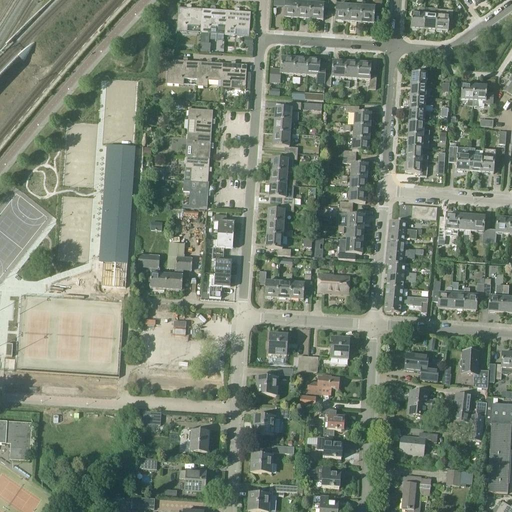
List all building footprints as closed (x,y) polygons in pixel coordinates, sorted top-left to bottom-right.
[(284,19),(297,19),(298,3),(286,2),(285,0),(279,0),(279,6),(285,6),(284,19)] [(324,9),(330,10),(330,0),(324,0),(324,5),(311,4),(310,20),(323,21),(324,9)] [(348,23),(349,6),(336,5),(336,0),(330,0),(330,10),(336,10),(335,22),(348,23)] [(376,0),(376,8),(362,7),(361,24),(374,25),(375,13),(381,13),(381,0),(376,0)] [(311,4),(298,3),(297,19),(310,20),(311,4)] [(177,32),(187,33),(188,27),(201,28),(200,34),(202,10),(191,9),(191,6),(187,6),(186,9),(178,8),(177,23),(165,22),(165,34),(176,35),(177,32)] [(348,23),(361,24),(362,7),(349,6),(348,23)] [(202,10),(200,34),(211,34),(211,28),(221,29),(221,35),(224,35),(226,12),(215,11),(215,8),(210,8),(210,11),(202,10)] [(234,12),(226,12),(224,35),(235,36),(235,30),(249,31),(250,13),(239,13),(239,10),(235,9),(234,12)] [(410,30),(423,31),(424,9),(419,9),(418,15),(411,15),(410,30)] [(423,31),(435,32),(436,16),(429,16),(430,10),(424,9),(423,31)] [(436,16),(435,32),(448,32),(449,24),(452,24),(453,12),(437,11),(436,16)] [(252,48),(253,38),(245,38),(244,47),(252,48)] [(210,53),(210,45),(200,44),(200,52),(210,53)] [(197,87),(198,63),(188,62),(188,59),(183,58),(183,62),(175,62),(174,66),(169,65),(167,85),(183,86),(184,79),(197,80),(196,87),(197,87)] [(286,75),(294,76),(295,60),(282,59),(281,71),(271,70),(270,83),(280,84),(281,78),(286,78),(286,75)] [(207,64),(198,63),(197,87),(207,88),(208,81),(218,82),(218,88),(221,89),(222,65),(212,64),(212,61),(207,60),(207,64)] [(294,76),(306,77),(307,60),(295,60),(294,76)] [(316,87),(325,87),(325,74),(326,66),(320,66),(320,61),(307,60),(306,77),(316,78),(316,87)] [(222,65),(221,89),(231,89),(232,83),(242,84),(242,90),(245,90),(246,76),(247,66),(236,66),(236,62),(231,62),(231,65),(222,65)] [(331,79),(344,80),(345,63),(332,62),(331,75),(325,74),(325,87),(331,88),(331,79)] [(344,80),(357,80),(358,64),(345,63),(344,80)] [(358,64),(357,80),(370,81),(369,90),(376,91),(376,78),(370,77),(371,65),(358,64)] [(411,87),(426,87),(427,75),(412,74),(411,87)] [(425,100),(426,87),(411,87),(410,99),(425,100)] [(467,108),(472,108),(473,87),(461,87),(460,102),(467,102),(467,108)] [(486,88),(473,87),(472,108),(477,109),(478,103),(482,103),(482,105),(493,106),(493,95),(486,94),(486,88)] [(425,100),(410,99),(410,112),(425,113),(425,112),(432,113),(433,108),(425,107),(425,100)] [(275,109),(274,122),(291,123),(291,110),(300,111),(301,104),(288,104),(287,110),(275,109)] [(355,114),(354,127),(370,128),(371,115),(359,114),(359,108),(346,107),(346,113),(355,114)] [(189,111),(187,134),(211,136),(212,125),(215,125),(215,121),(212,121),(213,112),(189,111)] [(425,113),(410,112),(409,124),(424,125),(425,113)] [(290,136),(291,123),(274,122),(273,135),(290,136)] [(424,125),(409,124),(408,137),(429,138),(429,132),(423,132),(424,125)] [(353,140),(369,141),(370,128),(354,127),(353,140)] [(471,137),(480,138),(480,139),(480,140),(482,141),(484,141),(484,132),(471,131),(471,133),(471,137)] [(187,134),(186,158),(209,160),(210,149),(213,149),(213,145),(210,145),(211,136),(187,134)] [(289,149),(290,136),(273,135),(272,148),(285,149),(284,155),(297,156),(298,150),(289,149)] [(429,138),(408,137),(407,149),(422,150),(428,150),(429,138)] [(368,154),(369,141),(353,140),(352,153),(343,152),(343,158),(356,159),(356,153),(368,154)] [(99,263),(99,264),(103,264),(127,265),(135,148),(107,147),(100,259),(99,263)] [(465,158),(457,157),(458,149),(449,148),(448,164),(456,165),(456,172),(468,173),(470,149),(465,149),(465,158)] [(407,149),(406,161),(427,163),(428,158),(422,157),(422,150),(407,149)] [(482,159),(474,158),(475,150),(470,149),(468,173),(481,174),(482,159)] [(483,151),(482,159),(481,174),(493,175),(494,157),(487,156),(488,151),(483,151)] [(297,156),(284,155),(284,161),(272,160),(271,173),(287,174),(288,161),(297,162),(297,156)] [(186,158),(185,169),(191,170),(190,183),(208,184),(208,173),(212,173),(212,169),(209,169),(209,160),(186,158)] [(351,165),(350,178),(367,179),(367,166),(355,165),(356,159),(343,158),(342,164),(351,165)] [(427,163),(406,161),(406,174),(421,175),(421,167),(427,168),(427,163)] [(153,176),(153,180),(163,181),(164,171),(150,170),(150,176),(153,176)] [(286,187),(287,174),(271,173),(270,186),(286,187)] [(366,192),(367,179),(350,178),(350,190),(366,192)] [(184,182),(183,194),(189,194),(188,208),(206,209),(207,197),(210,197),(210,193),(207,193),(208,184),(190,183),(184,182)] [(285,200),(286,187),(270,186),(269,199),(281,199),(281,206),(294,206),(294,200),(285,200)] [(340,203),(339,209),(352,210),(353,204),(365,204),(366,192),(350,190),(349,204),(340,203)] [(294,206),(281,206),(280,212),(268,211),(267,224),(284,225),(285,212),(294,213),(294,206)] [(348,216),(347,229),(363,230),(364,217),(352,216),(352,210),(339,209),(339,215),(348,216)] [(458,237),(458,231),(459,216),(447,215),(446,228),(439,228),(438,242),(445,242),(445,236),(452,237),(452,236),(458,237)] [(215,216),(214,222),(218,223),(217,237),(233,238),(234,224),(226,223),(227,217),(215,216)] [(472,217),(459,216),(458,231),(471,232),(472,217)] [(484,218),(472,217),(471,232),(483,233),(482,245),(488,245),(489,231),(483,231),(484,218)] [(496,234),(508,235),(509,220),(497,219),(496,232),(489,231),(488,245),(495,246),(496,234)] [(390,222),(389,234),(416,237),(416,232),(405,231),(405,223),(391,222),(390,222)] [(161,232),(162,224),(151,224),(151,231),(161,232)] [(283,238),(284,225),(267,224),(266,237),(283,238)] [(363,243),(363,230),(347,229),(346,242),(363,243)] [(389,234),(388,244),(403,245),(404,239),(415,241),(416,237),(389,234)] [(233,238),(217,237),(216,249),(212,249),(212,255),(224,256),(224,250),(232,250),(233,238)] [(283,238),(266,237),(266,249),(278,250),(277,256),(290,257),(291,251),(282,251),(283,238)] [(303,249),(311,249),(312,240),(304,240),(303,249)] [(320,240),(315,240),(314,250),(320,251),(320,246),(323,246),(324,241),(320,240)] [(362,256),(363,243),(346,242),(345,255),(337,254),(336,260),(349,261),(350,255),(362,256)] [(176,259),(184,259),(184,245),(168,244),(167,258),(176,259)] [(388,244),(387,253),(414,256),(414,252),(403,251),(403,245),(388,244)] [(387,253),(386,265),(389,266),(389,265),(401,266),(402,259),(414,260),(414,256),(387,253)] [(224,256),(212,255),(212,261),(216,261),(215,275),(231,277),(232,262),(224,262),(224,256)] [(150,290),(166,291),(167,276),(159,275),(159,269),(158,269),(159,258),(139,256),(138,268),(151,269),(150,290)] [(167,276),(166,291),(182,292),(183,271),(191,271),(192,260),(176,259),(176,270),(175,270),(175,276),(167,276)] [(99,268),(97,293),(110,293),(110,294),(124,295),(125,295),(127,265),(103,264),(99,264),(99,263),(99,268)] [(389,266),(388,277),(416,280),(416,276),(404,274),(404,267),(401,267),(401,266),(389,265),(389,266)] [(278,299),(279,283),(266,282),(266,274),(260,273),(259,286),(266,286),(265,298),(278,299)] [(221,300),(221,295),(222,289),(230,289),(231,277),(215,275),(214,288),(210,288),(209,299),(221,300)] [(304,285),(292,284),(290,300),(303,301),(304,289),(310,289),(311,277),(305,276),(304,285)] [(319,277),(318,294),(348,296),(349,279),(334,278),(319,277)] [(388,277),(387,289),(402,290),(403,283),(415,284),(416,280),(388,277)] [(463,296),(463,312),(476,312),(476,300),(483,300),(484,280),(478,280),(478,285),(477,285),(477,287),(476,297),(469,297),(470,290),(464,289),(464,292),(463,296)] [(484,280),(483,300),(489,301),(488,313),(501,314),(503,287),(496,287),(496,291),(495,298),(489,298),(490,281),(484,280)] [(278,299),(290,300),(292,284),(279,283),(278,299)] [(434,283),(432,303),(439,304),(438,310),(451,311),(452,296),(452,291),(452,289),(447,289),(446,291),(445,293),(440,293),(440,295),(439,295),(441,283),(434,283)] [(503,287),(501,314),(511,314),(511,299),(508,299),(509,288),(509,287),(503,287)] [(387,289),(386,301),(421,304),(427,305),(428,300),(414,299),(407,298),(407,291),(402,290),(387,289)] [(452,296),(451,311),(463,312),(463,296),(452,296)] [(386,301),(385,313),(400,314),(401,307),(421,308),(421,304),(386,301)] [(269,335),(268,356),(286,357),(287,336),(269,335)] [(349,362),(350,341),(332,339),(331,361),(349,362)] [(488,380),(489,366),(488,373),(477,372),(478,353),(462,352),(462,361),(460,363),(460,367),(462,369),(461,376),(474,377),(473,389),(487,389),(488,380)] [(404,372),(421,374),(420,381),(437,383),(438,370),(427,369),(428,357),(406,354),(404,372)] [(502,367),(489,366),(488,380),(502,381),(502,375),(503,376),(507,376),(509,375),(511,375),(511,354),(502,354),(502,367)] [(298,372),(308,373),(309,359),(299,358),(298,372)] [(318,359),(309,359),(308,373),(317,374),(318,359)] [(256,396),(277,398),(278,380),(257,378),(256,396)] [(308,384),(307,395),(321,396),(330,397),(330,390),(338,391),(339,381),(331,381),(331,379),(323,378),(323,380),(319,379),(318,385),(308,384)] [(411,393),(410,405),(443,408),(443,404),(438,403),(427,402),(427,395),(425,395),(425,393),(421,393),(421,394),(411,393)] [(453,413),(470,415),(472,396),(455,394),(453,413)] [(300,397),(299,407),(314,408),(315,399),(300,397)] [(476,416),(485,416),(486,405),(477,404),(476,416)] [(410,405),(408,416),(425,418),(426,411),(437,412),(442,413),(443,408),(410,405)] [(511,406),(492,406),(491,425),(511,427),(511,426),(511,406)] [(274,437),(275,419),(289,420),(290,414),(290,410),(276,409),(275,419),(254,417),(253,435),(274,437)] [(320,411),(319,419),(324,420),(323,437),(333,438),(334,431),(343,432),(344,418),(337,418),(337,412),(320,411)] [(470,417),(470,415),(453,413),(452,421),(448,421),(448,424),(447,431),(455,432),(456,426),(461,426),(462,423),(469,424),(467,441),(482,443),(484,418),(470,417)] [(507,495),(511,427),(491,425),(488,494),(492,494),(507,495)] [(186,442),(185,452),(190,453),(207,454),(208,434),(189,433),(189,442),(186,442)] [(401,439),(400,455),(423,458),(424,442),(431,443),(432,436),(419,434),(419,440),(401,439)] [(332,446),(333,440),(317,439),(317,451),(324,452),(323,460),(341,461),(342,447),(332,446)] [(271,475),(273,457),(252,456),(251,474),(271,475)] [(137,459),(136,470),(156,471),(157,461),(137,459)] [(315,468),(314,482),(322,483),(321,489),(339,490),(340,476),(330,475),(330,469),(315,468)] [(447,487),(459,488),(465,488),(466,485),(472,486),(473,474),(448,471),(447,487)] [(185,492),(205,493),(206,474),(186,472),(186,473),(181,473),(180,480),(186,480),(185,492)] [(411,478),(411,479),(399,478),(398,488),(404,489),(402,511),(408,511),(407,511),(419,511),(421,496),(430,497),(431,481),(421,480),(421,479),(411,478)] [(270,486),(270,496),(270,498),(284,498),(284,494),(297,495),(297,488),(270,486)] [(249,495),(247,511),(268,511),(270,498),(270,496),(249,495)] [(328,505),(328,499),(313,498),(312,510),(320,510),(319,511),(337,511),(338,505),(328,505)] [(133,499),(132,509),(141,510),(154,511),(154,500),(141,500),(133,499)]
